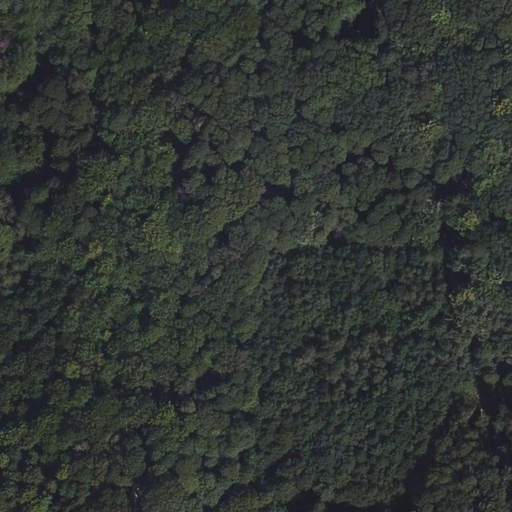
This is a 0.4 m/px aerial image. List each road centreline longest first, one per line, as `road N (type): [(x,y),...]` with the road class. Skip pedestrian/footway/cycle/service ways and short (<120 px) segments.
road 1 (track): [(511,504),(437,242),(384,0)]
road 2 (track): [(0,245),(162,239)]
